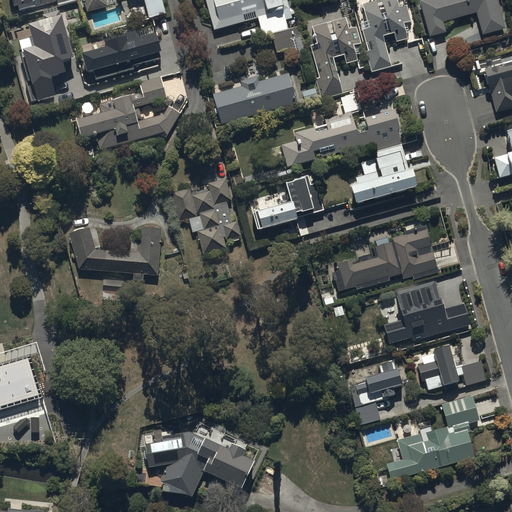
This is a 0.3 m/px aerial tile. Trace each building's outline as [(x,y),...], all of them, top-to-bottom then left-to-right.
[(82,0),(86,11),(107,5),(105,0),(144,0),(149,17),(165,13),(161,0),(82,0)] [(288,29),(287,27),(285,20),(292,19),(287,0),(206,0),(214,30),(258,19),(261,32),(262,35),(288,29)] [(391,65),(382,34),(393,30),(396,41),(407,38),(402,23),(410,20),(405,3),(398,5),(396,0),(380,0),(383,7),(378,9),(375,0),(362,4),(366,20),(359,22),(368,49),(365,50),(372,71),(391,65)] [(504,27),(496,0),(419,0),(429,36),(446,31),(443,21),(476,12),(482,34),(504,27)] [(34,45),(23,48),(32,79),(26,81),(32,102),(57,95),(51,77),(66,72),(63,60),(74,57),(61,14),(28,23),(34,45)] [(316,42),(310,44),(319,76),(316,77),(322,97),(341,92),(331,57),(343,53),(345,62),(357,59),(355,53),(358,52),(356,45),(360,43),(355,25),(348,27),(345,16),(311,26),(316,42)] [(298,28),(271,36),(277,54),(288,51),(290,57),(305,52),(298,28)] [(106,46),(81,52),(86,71),(93,69),(96,79),(134,69),(133,65),(160,57),(154,33),(137,37),(135,30),(104,39),(106,46)] [(511,59),(483,67),(495,111),(511,106),(511,59)] [(296,102),(288,72),(258,80),(257,76),(240,80),(241,85),(213,93),(221,123),(296,102)] [(101,110),(75,117),(80,134),(94,131),(98,148),(160,132),(165,135),(180,113),(169,105),(172,100),(166,96),(160,76),(139,82),(141,91),(99,104),(101,110)] [(296,140),(281,144),(286,164),(314,156),(312,149),(319,147),(321,155),(370,141),(373,150),(400,142),(397,132),(400,131),(393,108),(364,116),(367,128),(356,131),(350,111),(358,109),(353,93),(340,97),(344,112),(324,118),(325,123),(294,132),(296,140)] [(511,127),(505,129),(511,149),(506,150),(507,153),(494,157),(499,176),(511,172),(511,127)] [(349,186),(356,208),(417,191),(412,173),(409,174),(403,151),(377,159),(378,164),(376,164),(376,166),(362,170),(364,176),(358,177),(360,183),(349,186)] [(189,187),(170,192),(178,219),(199,213),(203,227),(195,229),(202,253),(225,246),(223,240),(240,235),(236,221),(232,222),(226,202),(232,200),(225,178),(208,183),(210,189),(191,194),(189,187)] [(253,214),(258,231),(324,212),(316,186),(312,187),(309,178),(285,185),(290,203),(253,214)] [(337,269),(332,271),(338,291),(355,286),(356,288),(389,279),(388,276),(400,273),(402,278),(412,276),(413,279),(439,272),(426,224),(404,230),(405,233),(391,237),(392,239),(374,244),(377,255),(359,260),(358,256),(335,262),(337,269)] [(90,231),(89,226),(68,232),(78,270),(133,272),(133,278),(143,278),(143,273),(159,274),(161,226),(139,226),(138,240),(129,240),(129,250),(100,249),(95,229),(90,231)] [(125,280),(102,278),(101,297),(123,299),(125,280)] [(414,343),(471,328),(465,306),(446,311),(444,302),(442,303),(441,298),(440,299),(435,283),(396,294),(403,321),(384,327),(389,346),(413,339),(414,343)] [(480,362),(454,370),(447,346),(433,351),(434,355),(421,358),(424,367),(418,368),(423,383),(426,382),(429,391),(443,386),(442,385),(458,380),(458,378),(463,377),(466,386),(486,381),(480,362)] [(367,382),(355,385),(358,398),(364,396),(366,404),(355,407),(359,426),(379,421),(375,402),(395,397),(393,391),(403,389),(398,369),(395,370),(394,363),(378,367),(379,373),(365,376),(367,382)] [(472,399),(442,407),(448,429),(434,433),(432,426),(417,431),(419,438),(398,444),(404,463),(386,468),(391,483),(475,459),(468,435),(471,434),(468,426),(479,423),(472,399)] [(192,496),(205,472),(243,490),(255,463),(245,458),(248,452),(233,446),(230,451),(221,447),(221,449),(191,435),(164,440),(165,444),(148,447),(151,470),(173,467),(162,486),(167,489),(166,491),(179,499),(183,491),(192,496)]
